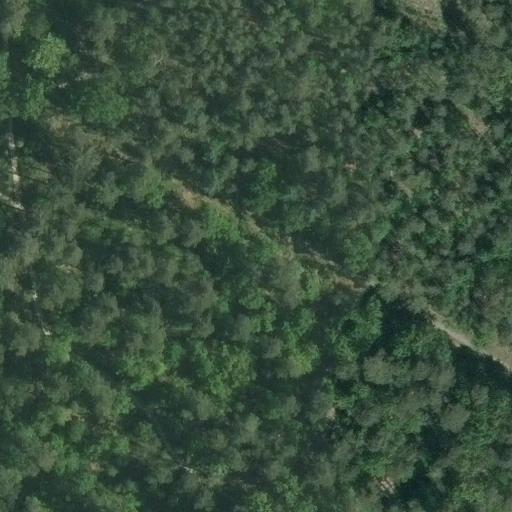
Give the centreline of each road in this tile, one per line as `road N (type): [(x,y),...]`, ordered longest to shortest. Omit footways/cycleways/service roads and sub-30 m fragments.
road 1 (track): [(511,365),(75,113),(0,61)]
road 2 (track): [(75,113),(148,0)]
